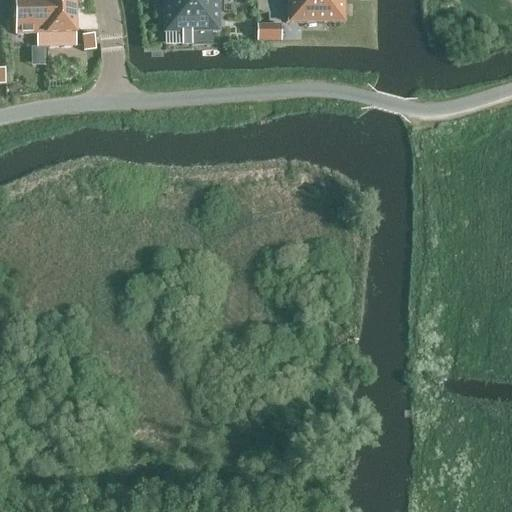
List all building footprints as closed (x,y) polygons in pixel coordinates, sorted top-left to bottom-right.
[(47,37),(46,0),(15,0),(16,37),(37,37),(47,37)] [(46,0),(47,37),(47,49),(76,48),(75,0),(46,0)] [(192,35),(191,0),(163,0),(164,35),(182,35),(192,35)] [(218,0),(191,0),(192,35),(219,34),(218,0)] [(344,0),(288,0),(289,25),(345,25),(344,0)] [(269,27),(257,27),(257,43),(269,43),(269,27)] [(281,43),(281,27),(269,27),(269,43),(281,43)] [(192,47),(192,35),(182,35),(182,47),(192,47)] [(83,38),(84,54),(96,53),(94,37),(83,38)]
